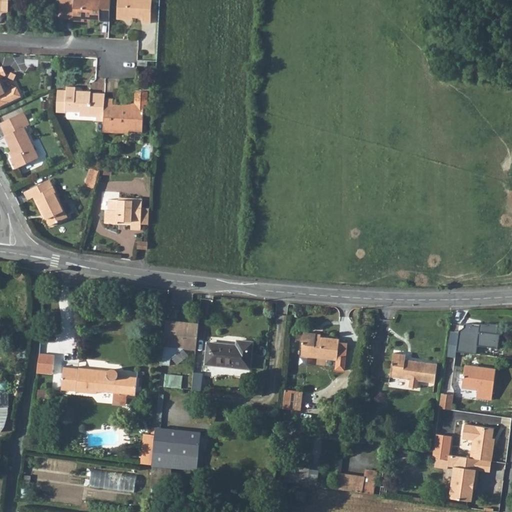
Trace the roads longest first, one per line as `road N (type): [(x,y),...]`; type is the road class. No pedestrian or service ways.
road 1 (tertiary): [(9,252),(349,297),(511,296)]
road 2 (unknown): [(55,260),(36,274),(37,334),(13,511)]
road 3 (residential): [(0,40),(98,46),(119,59)]
